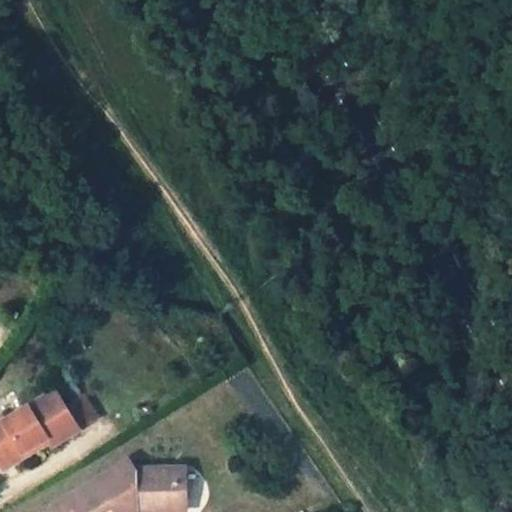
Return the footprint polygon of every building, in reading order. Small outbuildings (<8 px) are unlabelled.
[(56,389),(5,420),(2,414),(0,415),(0,461),(6,471),(39,451),(35,445),(48,438),(52,444),(53,446),(81,430),(56,389)] [(35,445),(39,451),(52,444),(48,438),(35,445)] [(136,468),(131,460),(69,496),(78,511),(98,511),(111,504),(116,511),(170,511),(170,505),(187,505),(186,478),(169,479),(169,467),(136,468)] [(186,478),(186,467),(169,467),(169,479),(186,478)] [(78,511),(69,496),(51,507),(54,511),(78,511)]
